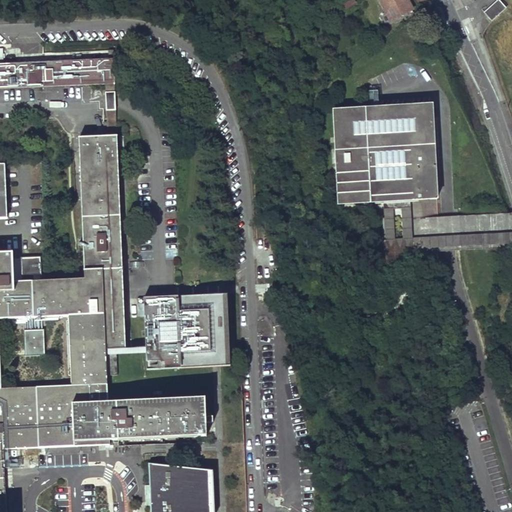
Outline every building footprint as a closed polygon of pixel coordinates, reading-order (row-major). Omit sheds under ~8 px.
[(412,10),(407,0),(381,0),(390,20),(412,10)] [(498,0),(484,12),(491,21),(506,7),(499,0),(498,0)] [(434,107),(336,111),(341,204),(388,201),(439,199),(434,107)] [(117,132),(116,113),(106,114),(107,132),(117,132)] [(0,435),(5,450),(78,450),(75,413),(74,389),(5,392),(0,391),(0,435)] [(216,511),(216,479),(149,470),(151,511),(216,511)]
